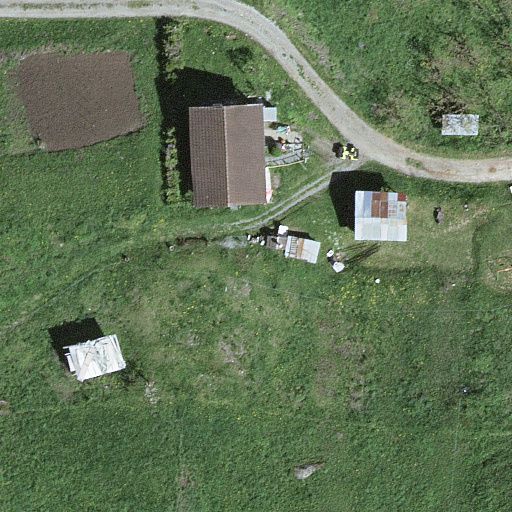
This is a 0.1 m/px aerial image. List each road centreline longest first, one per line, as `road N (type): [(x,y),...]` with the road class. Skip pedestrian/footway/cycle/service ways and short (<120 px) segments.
road 1 (track): [(0,24),(237,16),(382,129),(511,139)]
road 2 (track): [(412,131),(329,192),(259,229),(145,245),(0,334)]
